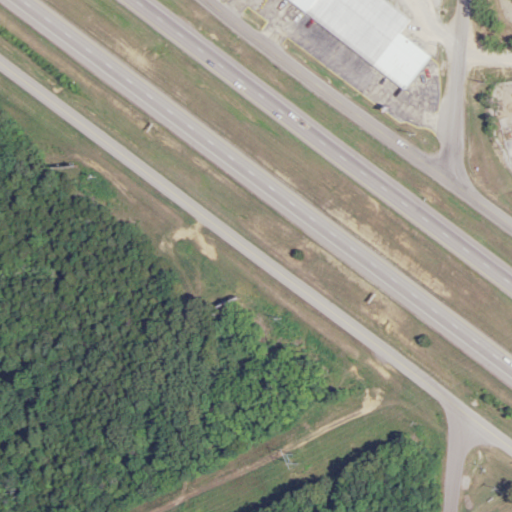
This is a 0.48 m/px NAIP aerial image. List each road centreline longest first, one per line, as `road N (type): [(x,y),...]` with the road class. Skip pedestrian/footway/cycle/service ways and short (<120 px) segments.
road 1 (residential): [(0,68),(511,457)]
road 2 (trunk): [(18,0),(511,375)]
road 3 (trunk): [(511,290),(129,0)]
road 4 (residential): [(200,0),(464,195)]
road 5 (tertiary): [(464,195),(458,62)]
